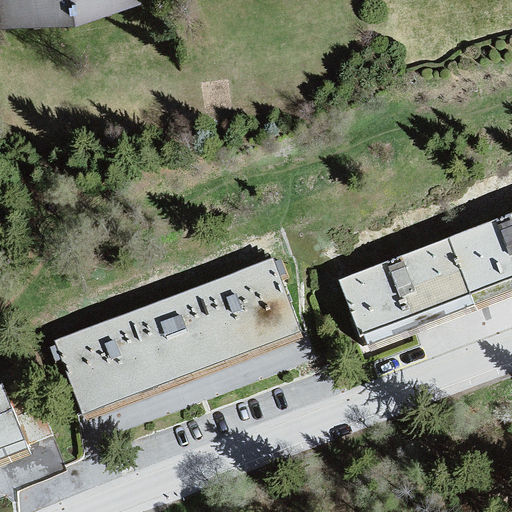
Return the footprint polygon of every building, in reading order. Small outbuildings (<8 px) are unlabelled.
[(136,0),(0,0),(0,29),(137,4),(136,0)] [(511,230),(450,254),(474,311),(511,297),(511,230)] [(361,353),(474,311),(450,254),(341,295),(361,353)] [(275,269),(52,355),(80,440),(303,359),(275,269)] [(6,398),(0,400),(0,477),(32,465),(6,398)]
